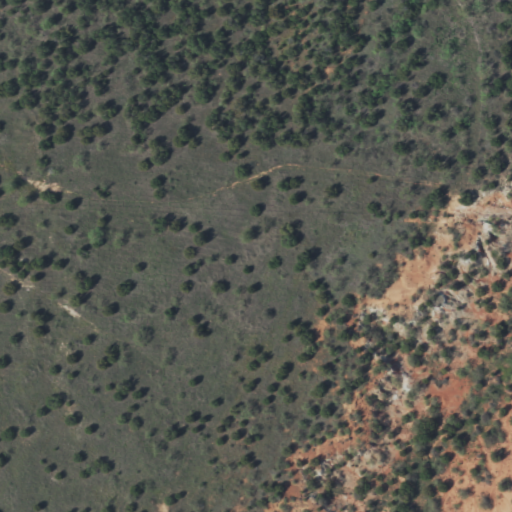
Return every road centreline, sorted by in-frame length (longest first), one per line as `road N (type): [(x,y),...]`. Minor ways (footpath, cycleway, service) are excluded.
road 1 (track): [(114,511),(116,489),(275,356),(372,0)]
road 2 (track): [(116,489),(29,474),(0,451)]
